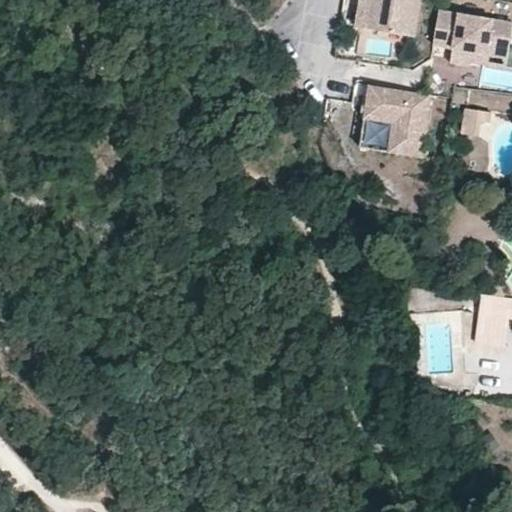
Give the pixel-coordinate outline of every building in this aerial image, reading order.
[(375,0),(370,30),(415,37),(420,0),(375,0)] [(511,34),(511,22),(439,10),(433,45),(453,48),(451,62),(471,65),(471,61),(473,52),(488,54),(488,50),(509,54),(511,34)] [(488,54),(473,52),(471,61),(507,67),(509,54),(488,50),(488,54)] [(432,94),(370,84),(365,116),(394,121),(389,150),(422,156),(432,94)] [(485,110),(468,108),(465,132),(481,135),(483,120),(485,110)] [(493,111),(485,110),(483,120),(491,121),(493,111)] [(357,141),(379,142),(380,129),(358,128),(357,141)] [(485,295),(482,316),(506,319),(505,297),(485,295)]
